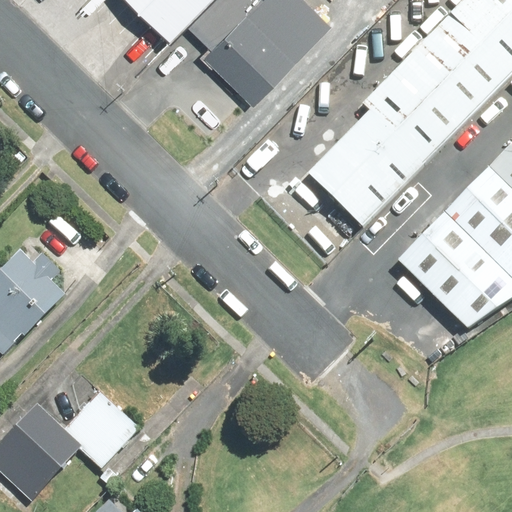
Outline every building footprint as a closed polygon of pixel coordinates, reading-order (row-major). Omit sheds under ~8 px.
[(215,0),(115,0),(163,50),(215,0)] [(334,28),(307,0),(226,0),(181,44),(247,111),(334,28)] [(511,88),(511,0),(466,0),(356,106),(366,117),(304,175),(360,233),(511,88)] [(511,140),(389,258),(468,332),(511,304),(511,140)] [(0,325),(0,349),(6,355),(76,281),(31,239),(0,271),(0,324),(1,325),(0,325)] [(43,387),(0,434),(0,480),(35,510),(82,457),(107,480),(153,427),(100,381),(72,412),(43,387)] [(231,511),(242,487),(223,479),(219,490),(206,486),(197,510),(203,511),(231,511)] [(146,511),(118,487),(95,511),(146,511)]
